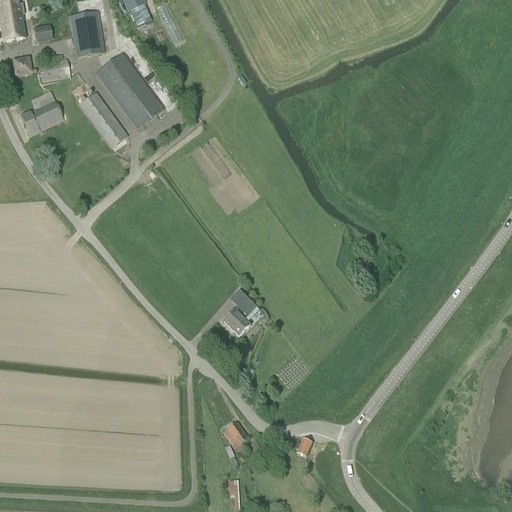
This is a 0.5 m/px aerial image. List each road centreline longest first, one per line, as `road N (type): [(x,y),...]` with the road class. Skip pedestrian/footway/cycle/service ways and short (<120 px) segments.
road 1 (unclassified): [(349,436),(260,426),(37,177),(0,106)]
road 2 (tertiary): [(349,436),(511,223)]
